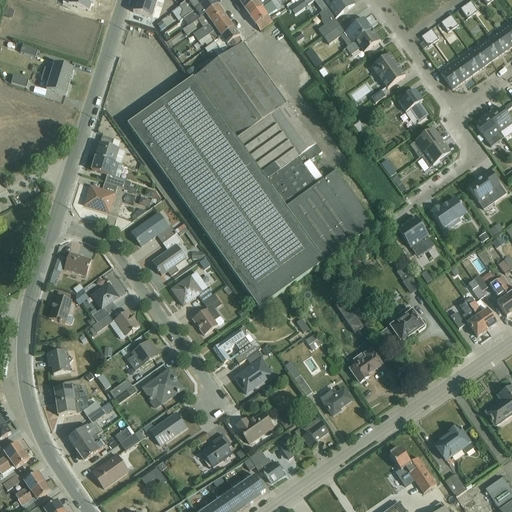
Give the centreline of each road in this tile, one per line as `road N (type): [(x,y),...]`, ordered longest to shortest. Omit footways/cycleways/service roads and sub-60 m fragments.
road 1 (tertiary): [(53,221),(25,313),(27,397),(52,458),(89,511)]
road 2 (tertiary): [(263,511),(511,338)]
road 3 (residential): [(53,221),(103,238),(209,386),(208,421)]
road 4 (tertiary): [(123,0),(53,221)]
road 5 (residential): [(376,0),(453,110)]
road 6 (residential): [(453,110),(470,157),(411,201)]
